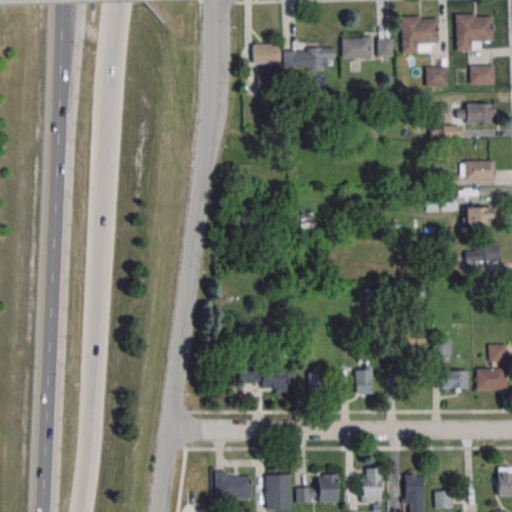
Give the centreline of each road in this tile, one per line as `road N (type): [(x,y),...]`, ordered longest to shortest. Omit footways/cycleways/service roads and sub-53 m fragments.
road 1 (secondary): [(156,511),(206,134),(214,0)]
road 2 (secondary): [(43,511),(62,0)]
road 3 (motorway): [(79,511),(110,80)]
road 4 (residential): [(167,430),(511,429)]
